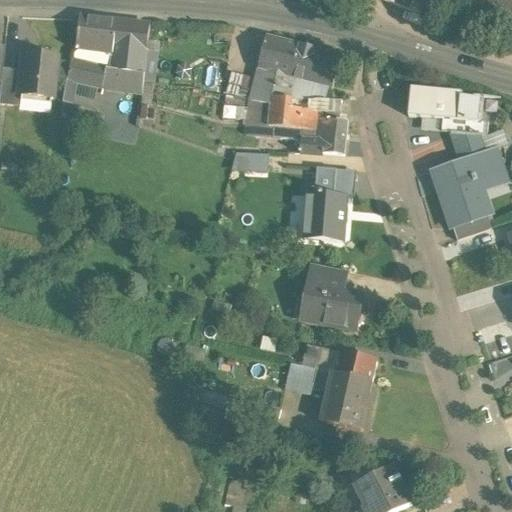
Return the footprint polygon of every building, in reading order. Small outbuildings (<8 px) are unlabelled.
[(396,0),(394,5),(411,12),(414,0),(428,0),(429,0),(396,0)] [(429,0),(428,0),(414,0),(411,12),(431,19),(436,3),(429,0)] [(507,0),(465,0),(466,1),(501,13),(507,0)] [(511,0),(507,0),(501,13),(511,16),(511,0)] [(117,23),(81,18),(76,51),(113,57),(117,23)] [(149,27),(117,23),(113,57),(111,71),(144,76),(149,27)] [(280,42),(266,39),(260,66),(273,70),(280,42)] [(299,47),(280,42),(273,70),(292,76),(299,47)] [(339,56),(299,47),(292,76),(306,81),(331,87),(339,56)] [(54,58),(23,54),(22,73),(20,97),(22,98),(50,101),(54,58)] [(106,70),(71,62),(67,80),(103,88),(105,78),(106,70)] [(273,70),(260,66),(255,79),(250,99),(250,101),(261,103),(270,105),(272,99),(291,102),(328,102),(331,87),(306,81),(292,76),(273,70)] [(22,73),(2,71),(0,82),(0,107),(21,109),(22,98),(20,97),(22,73)] [(255,79),(233,74),(228,93),(250,99),(255,79)] [(480,101),(462,99),(462,95),(411,90),(408,118),(449,122),(477,124),(478,123),(480,101)] [(484,97),(462,95),(462,99),(480,101),(478,123),(481,123),(484,97)] [(291,102),(272,99),(270,105),(269,120),(269,127),(289,128),(290,111),(291,102)] [(261,103),(250,101),(249,107),(259,110),(261,103)] [(291,102),(290,111),(302,112),(302,111),(340,115),(342,102),(328,102),(291,102)] [(340,115),(302,111),(302,112),(290,111),(289,128),(313,131),(346,134),(347,122),(339,120),(340,115)] [(477,124),(449,122),(448,134),(451,134),(482,137),(482,139),(482,137),(487,138),(488,124),(481,123),(478,123),(477,124)] [(346,134),(313,131),(312,139),(302,139),(301,145),(299,154),(314,155),(327,154),(343,156),(346,134)] [(482,137),(451,134),(450,136),(460,163),(486,154),(480,139),(482,139),(482,137)] [(460,163),(432,173),(452,230),(454,230),(487,218),(475,184),(504,174),(496,151),(486,154),(460,163)] [(236,154),(232,171),(266,173),(267,156),(236,154)] [(315,195),(333,196),(335,170),(317,169),(315,195)] [(333,196),(315,195),(307,194),(303,240),(344,243),(347,197),(333,196)] [(487,218),(454,230),(458,241),(491,230),(487,218)] [(346,272),(312,265),(308,279),(343,286),(346,272)] [(343,286),(308,279),(305,295),(307,295),(302,321),(353,331),(356,317),(358,315),(361,300),(360,297),(352,296),(349,298),(348,303),(340,302),(343,286)] [(340,355),(319,350),(317,360),(304,357),(302,367),(332,374),(336,375),(340,355)] [(376,363),(340,355),(336,375),(372,383),(376,363)] [(302,367),(291,364),(285,391),(311,397),(313,390),(328,393),(332,374),(302,367)] [(336,375),(332,374),(328,393),(321,423),(360,432),(372,383),(336,375)] [(389,469),(356,487),(367,508),(365,509),(366,511),(398,511),(412,505),(401,484),(405,482),(403,478),(396,482),(389,469)] [(241,490),(242,484),(231,481),(230,485),(225,505),(234,507),(232,511),(245,511),(251,492),(241,490)]
